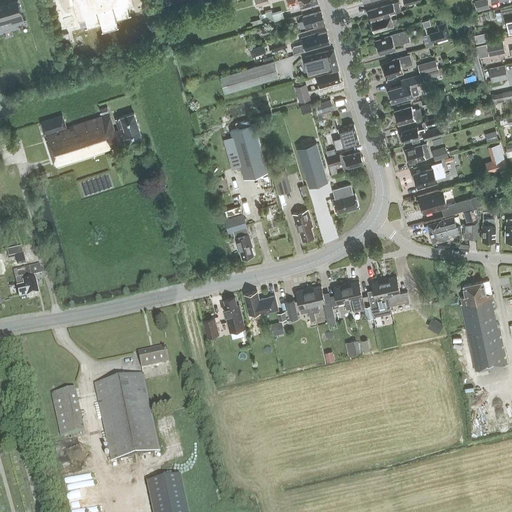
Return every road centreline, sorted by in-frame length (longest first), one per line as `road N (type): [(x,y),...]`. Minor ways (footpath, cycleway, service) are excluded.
road 1 (secondary): [(0,330),(313,263),(374,221)]
road 2 (secondary): [(374,221),(383,187),(329,0)]
road 3 (residential): [(374,221),(412,251),(511,259)]
